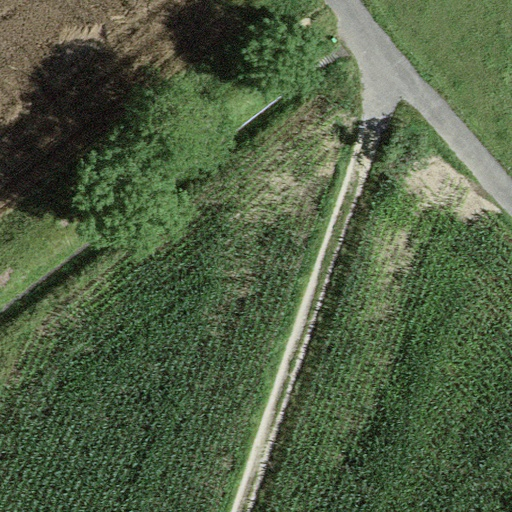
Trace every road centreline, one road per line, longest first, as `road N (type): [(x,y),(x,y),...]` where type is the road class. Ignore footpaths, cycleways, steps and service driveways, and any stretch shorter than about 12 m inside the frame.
road 1 (track): [(245,511),(385,68)]
road 2 (track): [(353,0),(385,68),(511,196)]
